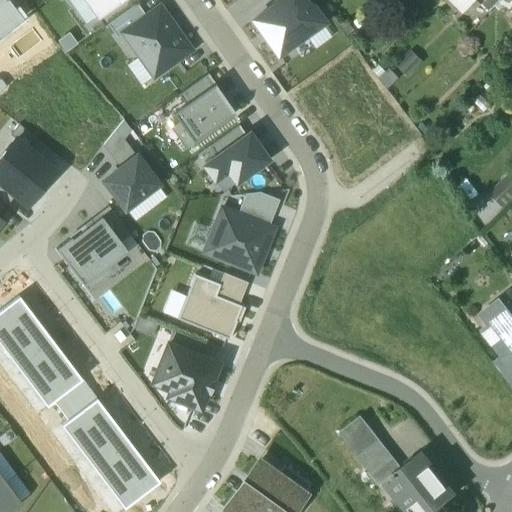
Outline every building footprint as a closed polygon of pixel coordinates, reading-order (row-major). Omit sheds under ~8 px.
[(0,35),(22,19),(14,8),(7,0),(4,0),(0,3),(0,35)] [(85,0),(97,16),(120,0),(85,0)] [(281,0),(282,0),(253,20),(277,55),(323,23),(306,0),(281,0)] [(476,0),(490,13),(502,0),(476,0)] [(137,3),(108,25),(117,38),(122,34),(147,17),(137,3)] [(147,17),(122,34),(153,77),(190,51),(159,8),(147,17)] [(414,49),(400,64),(408,72),(422,57),(414,49)] [(178,96),(185,106),(211,87),(204,77),(178,96)] [(235,113),(215,85),(211,87),(185,106),(173,115),(193,143),(235,113)] [(136,158),(123,140),(131,131),(123,121),(103,146),(121,169),(136,158)] [(15,139),(29,150),(37,140),(19,125),(11,135),(15,139)] [(210,147),(216,157),(245,136),(239,127),(210,147)] [(269,161),(250,133),(245,136),(216,157),(204,166),(215,181),(227,172),(236,184),(269,161)] [(0,184),(15,196),(27,206),(55,170),(29,150),(15,139),(0,157),(0,184)] [(105,181),(125,209),(157,185),(136,158),(121,169),(105,181)] [(491,194),(505,206),(511,198),(511,175),(510,173),(491,194)] [(15,196),(0,184),(0,201),(5,205),(7,207),(15,196)] [(246,195),(238,216),(269,228),(279,201),(259,194),(246,195)] [(109,207),(99,215),(120,243),(130,235),(109,207)] [(221,209),(204,253),(257,274),(274,230),(269,228),(238,216),(221,209)] [(99,215),(55,249),(88,292),(104,280),(99,275),(128,253),(120,243),(99,215)] [(194,275),(177,321),(229,340),(241,306),(239,305),(215,296),(220,285),(194,275)] [(220,285),(215,296),(239,305),(247,284),(224,275),(220,285)] [(511,293),(510,291),(482,312),(503,340),(501,341),(502,342),(497,345),(501,351),(500,351),(502,354),(503,354),(511,365),(511,364),(511,293)] [(0,343),(34,317),(18,296),(0,310),(0,343)] [(50,338),(34,317),(0,343),(0,346),(14,365),(50,338)] [(167,344),(200,357),(206,344),(172,331),(167,344)] [(66,359),(50,338),(14,365),(30,386),(66,359)] [(200,357),(167,344),(158,366),(166,369),(159,386),(170,390),(167,397),(199,410),(218,364),(200,357)] [(511,364),(511,365),(503,354),(502,354),(493,362),(511,387),(511,364)] [(82,380),(66,359),(30,386),(46,407),(53,402),(82,380)] [(89,389),(82,380),(53,402),(60,411),(89,389)] [(60,411),(67,420),(96,399),(89,389),(60,411)] [(112,420),(96,399),(67,420),(60,426),(76,446),(112,420)] [(360,419),(340,434),(347,442),(367,427),(360,419)] [(128,440),(112,420),(76,446),(92,467),(128,440)] [(367,427),(347,442),(358,456),(378,440),(367,427)] [(143,461),(128,440),(92,467),(108,488),(143,461)] [(378,440),(358,456),(365,464),(385,448),(378,440)] [(385,448),(365,464),(373,473),(393,457),(385,448)] [(402,468),(399,470),(398,469),(385,480),(386,481),(387,480),(401,497),(399,498),(400,500),(409,493),(423,511),(431,511),(455,494),(422,452),(402,468)] [(393,457),(373,473),(382,485),(386,481),(385,480),(398,469),(399,470),(402,468),(393,457)] [(159,482),(143,461),(108,488),(124,509),(159,482)] [(278,511),(291,511),(304,495),(277,476),(259,462),(242,486),(278,511)] [(277,476),(304,495),(311,486),(284,466),(277,476)] [(5,482),(0,485),(0,511),(11,511),(13,511),(20,502),(5,482)] [(278,511),(242,486),(225,509),(229,511),(278,511)] [(423,511),(409,493),(400,500),(397,502),(404,511),(423,511)]
